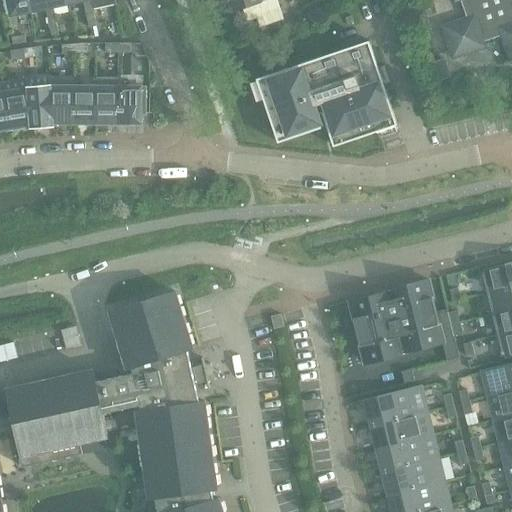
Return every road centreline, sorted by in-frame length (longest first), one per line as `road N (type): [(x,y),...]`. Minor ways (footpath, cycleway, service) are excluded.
road 1 (residential): [(511,147),(387,177),(208,162)]
road 2 (residential): [(260,269),(201,251),(0,294)]
road 3 (residential): [(260,269),(233,321),(268,511)]
road 4 (residential): [(353,511),(302,282)]
road 5 (residential): [(511,237),(302,282)]
road 6 (residential): [(208,162),(0,171)]
road 7 (residential): [(208,162),(145,0)]
